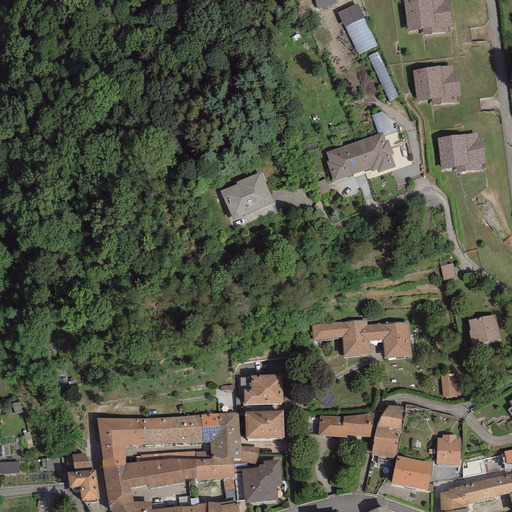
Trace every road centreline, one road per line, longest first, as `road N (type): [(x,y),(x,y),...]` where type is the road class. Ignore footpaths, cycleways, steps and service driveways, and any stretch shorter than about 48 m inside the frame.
road 1 (residential): [(358,499),(382,404),(406,399),(461,411),(511,379)]
road 2 (residential): [(427,186),(407,126),(373,99),(322,14)]
road 3 (residential): [(427,186),(333,226),(308,195),(279,200)]
road 4 (residential): [(511,164),(490,0)]
road 5 (residential): [(511,299),(455,250),(445,201),(427,186)]
